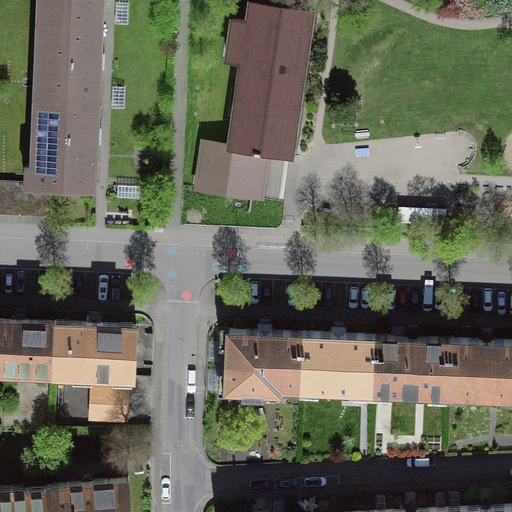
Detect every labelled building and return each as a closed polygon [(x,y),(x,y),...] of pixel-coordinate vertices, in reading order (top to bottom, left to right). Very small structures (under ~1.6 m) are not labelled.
[(41,0),(41,21),(99,23),(99,0),(41,0)] [(251,0),(253,2),(293,8),(289,0),(251,0)] [(206,140),(199,187),(253,195),(257,172),(260,171),(261,161),(263,150),(271,151),(285,153),(289,154),(289,151),(290,151),(310,13),(309,13),(309,11),(293,8),(253,2),(253,3),(252,3),(249,19),(233,19),(227,59),(243,62),(231,144),(206,140)] [(37,96),(96,98),(97,61),(99,23),(41,21),(37,96)] [(96,98),(37,96),(33,183),(0,181),(0,210),(49,212),(50,186),(92,188),(94,143),(96,98)] [(0,370),(52,372),(54,320),(19,318),(0,317),(0,370)] [(95,321),(54,320),(52,372),(134,376),(136,323),(95,321)] [(282,383),(299,384),(302,330),(264,329),(227,327),(224,389),(243,390),(242,395),(263,395),(263,391),(282,392),(282,383)] [(356,386),(373,387),(376,333),(339,332),(302,330),(299,384),(317,384),(317,389),(356,390),(356,386)] [(430,389),(447,390),(450,337),(413,335),(376,333),(373,387),(391,387),(391,392),(430,393),(430,389)] [(504,392),(511,392),(511,339),(486,338),(450,337),(447,390),(465,390),(465,395),(504,397),(504,392)] [(127,388),(92,386),(91,416),(126,418),(126,403),(127,388)] [(47,483),(48,511),(130,511),(128,476),(87,480),(47,483)] [(48,511),(47,483),(46,483),(46,486),(0,489),(0,511),(48,511)] [(511,511),(511,503),(486,504),(448,506),(448,511),(511,511)]
